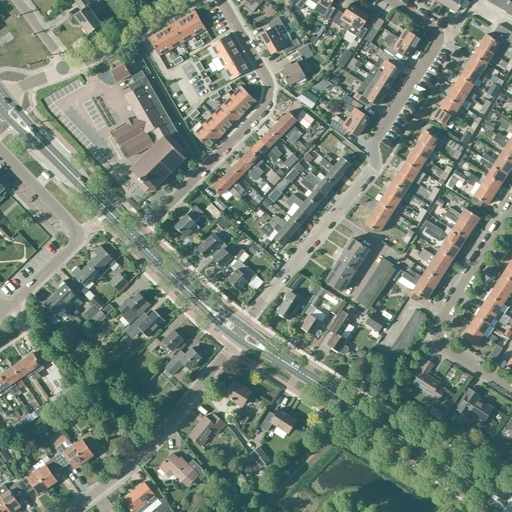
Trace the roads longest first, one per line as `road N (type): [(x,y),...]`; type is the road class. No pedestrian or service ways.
road 1 (residential): [(243,326),(374,165),(376,137),(436,43),(432,26),(390,0)]
road 2 (residential): [(135,238),(268,100),(268,81),(223,0)]
road 3 (tertiary): [(484,490),(270,352)]
road 4 (residential): [(235,337),(151,447),(72,511)]
road 5 (residential): [(511,392),(449,352),(439,329),(511,215)]
road 6 (tertiary): [(135,238),(34,136)]
road 7 (residential): [(68,68),(194,0)]
